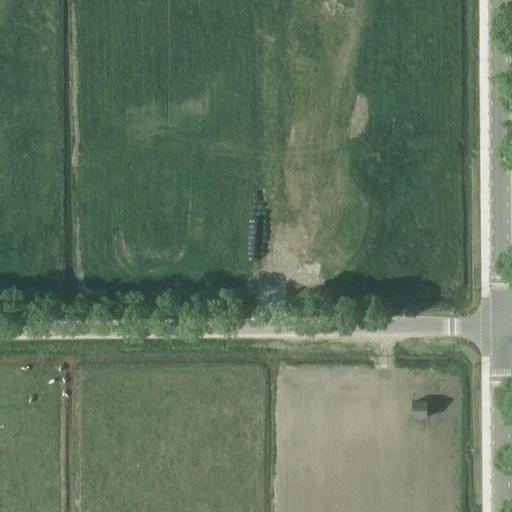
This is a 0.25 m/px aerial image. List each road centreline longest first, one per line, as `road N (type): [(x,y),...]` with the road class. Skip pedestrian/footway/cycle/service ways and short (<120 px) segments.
road 1 (unclassified): [(0,331),(501,328)]
road 2 (tertiary): [(501,328),(499,0)]
road 3 (tertiary): [(502,511),(501,328)]
